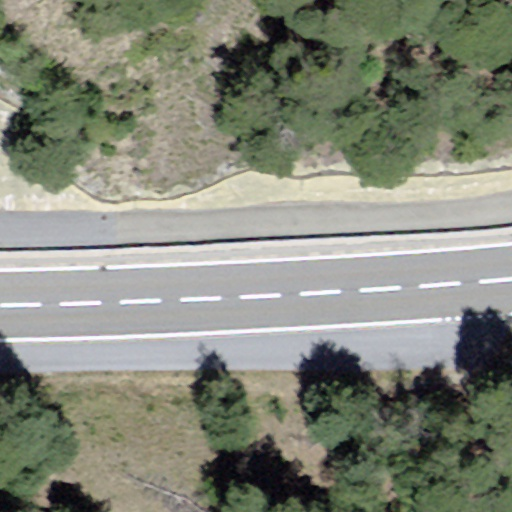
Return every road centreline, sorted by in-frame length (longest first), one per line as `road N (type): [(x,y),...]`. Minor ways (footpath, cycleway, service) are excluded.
road 1 (primary): [(0,305),(511,278)]
road 2 (unclassified): [(0,231),(202,228),(511,208)]
